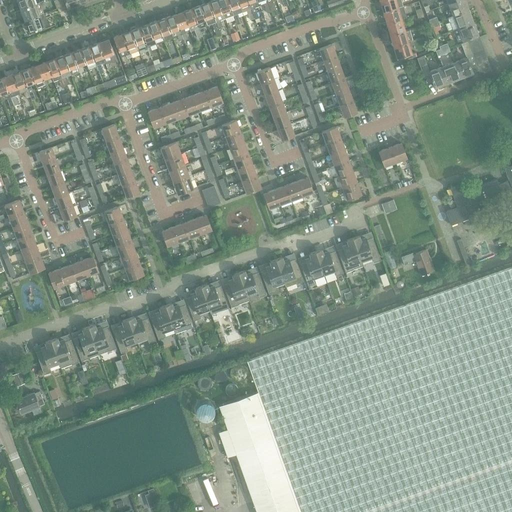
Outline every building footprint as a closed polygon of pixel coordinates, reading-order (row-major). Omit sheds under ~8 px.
[(40,2),(39,0),(17,0),(21,9),(40,2)] [(68,8),(64,0),(57,0),(61,8),(62,11),(68,8)] [(64,0),(68,8),(79,4),(77,0),(64,0)] [(225,18),(218,0),(214,0),(209,2),(219,28),(222,26),(220,20),(225,18)] [(218,0),(225,18),(233,15),(227,0),(218,0)] [(242,12),(237,0),(227,0),(233,15),(236,23),(241,21),(238,14),(242,12)] [(254,18),(247,0),(237,0),(242,12),(247,10),(250,20),(254,18)] [(259,6),(257,0),(247,0),(254,18),(255,19),(259,18),(255,7),(259,6)] [(267,0),(257,0),(259,6),(264,4),(267,13),(272,12),(267,0)] [(275,0),(267,0),(272,14),(273,16),(278,15),(273,1),(275,0)] [(380,0),(383,12),(403,6),(401,0),(380,0)] [(469,10),(464,0),(456,0),(448,3),(453,16),(469,10)] [(23,15),(25,21),(39,15),(44,14),(40,2),(21,9),(20,10),(22,15),(23,15)] [(217,37),(221,35),(219,28),(209,2),(201,5),(208,25),(212,23),(217,37)] [(201,5),(192,8),(201,33),(205,31),(203,27),(208,25),(201,5)] [(403,6),(383,12),(387,23),(402,19),(406,17),(403,6)] [(183,11),(189,25),(188,26),(190,31),(195,30),(198,38),(202,36),(192,8),(183,11)] [(453,16),(448,18),(453,30),(473,22),(469,10),(453,16)] [(183,39),(184,40),(188,39),(184,27),(188,26),(189,25),(183,11),(175,14),(183,39)] [(25,21),(29,32),(48,25),(44,14),(39,15),(25,21)] [(183,39),(175,14),(166,18),(174,38),(178,36),(179,40),(183,39)] [(166,18),(165,18),(158,21),(165,41),(174,38),(166,18)] [(390,35),(405,31),(402,19),(387,23),(390,35)] [(165,41),(158,21),(149,24),(156,44),(165,41)] [(439,22),(430,25),(435,37),(439,35),(438,31),(436,27),(440,25),(439,22)] [(458,43),(478,35),(473,22),(453,30),(458,43)] [(156,44),(149,24),(140,27),(148,47),(156,44)] [(148,47),(140,27),(132,30),(139,50),(148,47)] [(410,29),(405,31),(390,35),(394,46),(409,42),(413,41),(410,29)] [(139,50),(132,30),(123,34),(130,54),(139,50)] [(240,40),(237,32),(230,34),(233,42),(240,40)] [(127,59),(132,57),(130,54),(123,34),(113,37),(121,57),(126,55),(127,59)] [(481,43),(479,37),(467,42),(469,47),(481,43)] [(98,43),(105,62),(106,64),(112,62),(113,63),(117,61),(109,39),(107,39),(101,41),(102,41),(98,43)] [(432,45),(428,47),(429,50),(433,49),(436,48),(433,39),(431,40),(432,45)] [(415,52),(412,53),(409,42),(394,46),(397,58),(404,56),(405,59),(416,56),(415,52)] [(461,44),(466,56),(472,54),(472,53),(469,47),(467,42),(461,44)] [(105,62),(98,43),(89,46),(97,66),(100,74),(104,73),(101,64),(105,62)] [(483,49),(481,43),(469,47),(472,53),(483,49)] [(332,44),(320,49),(324,60),(336,56),(332,44)] [(89,46),(83,48),(81,49),(86,63),(88,69),(97,66),(89,46)] [(84,70),(82,65),(86,63),(81,49),(72,52),(80,72),(84,70)] [(486,55),(483,49),(472,53),(472,54),(474,59),(486,55)] [(81,74),(80,72),(72,52),(64,55),(71,75),(75,73),(77,76),(81,74)] [(67,76),(71,75),(64,55),(55,58),(65,85),(69,84),(67,76)] [(474,59),(476,65),(488,60),(486,55),(474,59)] [(328,71),(340,67),(336,56),(324,60),(328,71)] [(430,76),(435,87),(447,82),(442,67),(430,71),(424,56),(417,58),(422,71),(425,78),(430,76)] [(173,64),(171,57),(162,61),(163,62),(165,67),(173,64)] [(473,73),(467,57),(454,62),(460,78),(473,73)] [(61,87),(65,85),(55,58),(46,62),(52,76),(54,81),(58,80),(61,87)] [(476,65),(478,71),(490,66),(488,60),(476,65)] [(37,65),(44,85),(49,83),(47,77),(52,76),(46,62),(37,65)] [(156,71),(165,67),(163,62),(154,65),(156,71)] [(454,62),(448,64),(442,67),(447,82),(460,78),(454,62)] [(37,88),(44,85),(37,65),(29,68),(35,82),(37,88)] [(147,74),(156,71),(154,65),(145,68),(147,74)] [(490,66),(478,71),(480,76),(492,72),(490,66)] [(269,67),(257,72),(261,83),(273,78),(269,67)] [(314,67),(306,70),(305,67),(301,69),(304,78),(308,76),(316,73),(314,67)] [(332,83),(344,78),(340,67),(328,71),(332,83)] [(30,84),(35,82),(29,68),(21,71),(30,97),(31,100),(35,99),(30,84)] [(143,68),(137,71),(139,77),(145,74),(143,68)] [(297,70),(292,72),(295,81),(300,79),(297,70)] [(26,99),(30,97),(21,71),(12,74),(19,94),(24,92),(26,99)] [(135,71),(127,74),(128,76),(129,80),(137,77),(135,71)] [(12,74),(3,78),(14,106),(18,104),(15,96),(19,94),(12,74)] [(120,76),(111,79),(114,86),(122,82),(120,76)] [(10,107),(14,106),(3,78),(0,78),(0,94),(0,95),(2,100),(7,99),(10,107)] [(265,94),(278,90),(273,78),(261,83),(265,94)] [(336,94),(349,90),(344,78),(332,83),(336,94)] [(310,81),(305,82),(309,91),(314,89),(310,81)] [(302,84),(297,86),(300,94),(305,92),(302,84)] [(95,86),(86,89),(86,90),(88,95),(97,92),(95,86)] [(223,102),(217,87),(205,91),(211,106),(223,102)] [(314,89),(309,91),(312,101),(317,99),(314,89)] [(282,101),(281,99),(278,90),(265,94),(269,106),(282,101)] [(341,105),(353,101),(349,90),(336,94),(341,105)] [(194,95),(200,110),(211,106),(205,91),(194,95)] [(305,92),(300,94),(304,104),(309,102),(305,92)] [(63,102),(70,99),(68,93),(61,95),(63,102)] [(194,95),(183,99),(182,99),(188,114),(200,110),(194,95)] [(188,114),(182,99),(171,103),(177,118),(188,114)] [(51,101),(45,103),(47,109),(53,107),(51,101)] [(273,117),(286,112),(282,101),(269,106),(273,117)] [(345,116),(357,112),(353,101),(341,105),(345,116)] [(177,118),(171,103),(160,107),(165,123),(177,118)] [(148,112),(154,127),(165,123),(160,107),(148,112)] [(278,128),(290,124),(286,112),(273,117),(278,128)] [(226,119),(224,114),(216,118),(218,122),(226,119)] [(206,121),(208,126),(218,122),(216,118),(206,121)] [(236,120),(222,125),(226,136),(240,131),(236,120)] [(203,128),(202,123),(193,126),(195,131),(203,128)] [(114,124),(102,129),(106,140),(119,136),(114,124)] [(290,124),(278,128),(282,139),(294,135),(290,124)] [(184,129),(185,134),(195,131),(193,126),(184,129)] [(336,126),(322,131),(326,143),(340,138),(336,126)] [(180,136),(179,131),(170,134),(172,139),(180,136)] [(230,148),(244,143),(240,131),(226,136),(230,148)] [(161,138),(163,142),(172,139),(170,134),(161,138)] [(207,134),(202,136),(205,144),(210,143),(207,134)] [(110,152),(123,147),(119,136),(106,140),(110,152)] [(199,136),(194,138),(197,148),(202,146),(199,136)] [(331,154),(345,149),(340,138),(326,143),(331,154)] [(76,141),(71,143),(74,152),(79,150),(76,141)] [(176,142),(161,147),(165,159),(180,153),(176,142)] [(209,154),(214,152),(210,143),(205,144),(209,154)] [(248,154),(248,153),(244,143),(230,148),(234,159),(248,154)] [(407,158),(401,143),(390,147),(395,162),(407,158)] [(200,156),(206,154),(202,146),(197,148),(200,156)] [(56,159),(51,147),(39,152),(43,164),(56,159)] [(127,159),(126,156),(123,147),(110,152),(114,163),(127,159)] [(379,151),(384,166),(395,162),(390,147),(379,151)] [(335,165),(349,160),(345,149),(331,154),(335,165)] [(78,161),(83,159),(79,150),(74,152),(78,161)] [(169,170),(185,164),(180,153),(165,159),(169,170)] [(238,170),(253,165),(248,154),(234,159),(238,170)] [(215,156),(210,158),(213,167),(219,165),(215,156)] [(60,170),(56,159),(43,164),(47,175),(60,170)] [(127,159),(114,163),(119,174),(131,170),(127,159)] [(207,159),(202,161),(205,170),(210,168),(207,159)] [(353,172),(349,161),(349,160),(335,165),(339,177),(353,172)] [(93,161),(87,163),(91,172),(96,170),(93,161)] [(84,164),(79,166),(83,175),(88,173),(84,164)] [(174,181),(189,176),(185,164),(169,170),(174,181)] [(450,188),(455,201),(449,203),(452,209),(446,211),(451,225),(469,218),(468,215),(511,199),(511,164),(504,167),(509,180),(499,184),(497,179),(477,186),(479,191),(469,195),(464,183),(450,188)] [(217,176),(222,174),(219,165),(213,167),(217,176)] [(243,182),(257,176),(253,165),(238,170),(243,182)] [(210,182),(215,180),(210,168),(205,170),(210,182)] [(64,182),(64,181),(60,170),(47,175),(52,186),(64,182)] [(94,181),(99,179),(96,170),(91,172),(94,181)] [(123,186),(135,181),(131,170),(119,174),(123,186)] [(343,188),(357,183),(353,172),(339,177),(343,188)] [(86,184),(91,182),(88,173),(83,175),(86,184)] [(178,194),(193,188),(189,176),(174,181),(178,194)] [(247,193),(261,188),(257,176),(243,182),(247,193)] [(313,192),(308,177),(297,181),(303,196),(313,192)] [(127,197),(139,192),(135,181),(123,186),(127,197)] [(303,196),(297,181),(286,185),(291,200),(303,196)] [(68,193),(64,182),(52,186),(56,197),(68,193)] [(347,199),(361,194),(357,183),(343,188),(347,199)] [(291,200),(286,185),(274,190),(280,204),(291,200)] [(93,186),(88,188),(91,196),(96,195),(93,186)] [(216,192),(214,186),(202,190),(204,196),(216,192)] [(321,186),(316,187),(319,196),(324,194),(321,186)] [(225,198),(230,196),(226,187),(222,189),(225,198)] [(264,194),(269,208),(280,204),(274,190),(264,194)] [(103,203),(107,201),(104,191),(99,193),(103,203)] [(206,201),(218,197),(216,192),(204,196),(206,201)] [(72,204),(68,193),(56,197),(60,209),(72,204)] [(323,206),(328,204),(324,194),(319,196),(322,204),(323,206)] [(94,206),(99,204),(96,195),(91,196),(94,206)] [(206,201),(209,207),(220,203),(218,197),(206,201)] [(23,211),(19,200),(5,205),(9,216),(23,211)] [(397,209),(393,200),(382,204),(385,213),(397,209)] [(60,209),(64,220),(76,215),(72,204),(60,209)] [(119,206),(105,211),(109,223),(123,218),(119,206)] [(9,216),(14,228),(28,223),(23,211),(9,216)] [(212,229),(206,215),(196,218),(202,233),(212,229)] [(113,233),(113,234),(127,229),(123,218),(109,223),(113,233)] [(202,233),(196,218),(185,223),(190,237),(202,233)] [(14,228),(18,239),(32,234),(28,223),(14,228)] [(190,237),(185,223),(173,227),(179,241),(190,237)] [(376,236),(383,233),(380,224),(373,227),(376,236)] [(162,231),(167,246),(179,241),(173,227),(162,231)] [(113,234),(117,246),(131,240),(128,231),(127,229),(113,234)] [(18,239),(22,250),(36,245),(32,234),(18,239)] [(359,236),(353,238),(363,265),(362,262),(372,258),(373,262),(380,260),(372,237),(366,239),(365,237),(360,239),(359,236)] [(353,238),(347,240),(348,243),(343,245),(344,247),(337,250),(345,272),(352,270),(352,269),(363,265),(353,238)] [(457,240),(467,268),(471,267),(461,239),(457,240)] [(121,257),(135,252),(131,240),(117,246),(121,257)] [(92,244),(95,253),(96,254),(100,252),(97,243),(92,244)] [(40,256),(36,245),(22,250),(26,261),(40,256)] [(321,249),(315,251),(324,275),(335,272),(336,275),(343,273),(335,250),(329,253),(328,250),(322,252),(321,249)] [(404,265),(416,261),(421,275),(434,270),(426,250),(414,254),(413,252),(401,257),(404,265)] [(324,275),(315,251),(310,253),(311,256),(305,258),(306,261),(300,263),(308,285),(315,283),(314,279),(324,275)] [(125,268),(140,263),(135,252),(121,257),(125,268)] [(197,261),(195,254),(184,257),(186,262),(187,264),(197,261)] [(12,267),(8,255),(3,257),(7,268),(12,267)] [(31,273),(39,270),(45,268),(40,256),(26,261),(31,273)] [(98,271),(93,256),(82,260),(88,275),(98,271)] [(282,257),(276,259),(286,286),(296,283),(297,283),(304,281),(295,258),(289,260),(288,258),(283,260),(282,257)] [(267,268),(260,270),(269,293),(276,291),(274,287),(284,283),(286,287),(286,286),(276,259),(270,261),(271,264),(266,266),(267,268)] [(71,265),(76,279),(88,275),(82,260),(71,265)] [(130,279),(144,274),(140,263),(125,268),(130,279)] [(65,284),(76,279),(71,265),(59,269),(65,284)] [(105,265),(100,267),(103,275),(108,273),(105,265)] [(11,277),(16,275),(12,267),(7,268),(11,277)] [(511,511),(511,267),(247,361),(258,392),(219,406),(227,429),(219,432),(227,457),(236,453),(256,511),(511,511)] [(49,273),(54,288),(65,284),(59,269),(49,273)] [(244,270),(238,272),(248,300),(249,300),(248,296),(258,293),(259,296),(266,294),(258,271),(252,274),(251,271),(245,273),(244,270)] [(248,300),(238,272),(233,274),(234,277),(228,279),(229,282),(223,284),(231,306),(238,304),(248,300)] [(107,285),(112,283),(108,273),(103,275),(107,285)] [(207,284),(201,286),(211,314),(222,310),(229,308),(221,285),(214,287),(213,285),(208,287),(207,284)] [(192,295),(186,298),(194,320),(201,317),(199,314),(209,310),(211,314),(201,286),(195,288),(196,291),(191,293),(192,295)] [(360,293),(358,287),(352,289),(354,296),(360,293)] [(72,301),(70,296),(63,299),(65,305),(73,302),(72,301)] [(172,303),(166,305),(176,333),(186,329),(193,327),(185,304),(179,307),(178,304),(173,306),(172,303)] [(176,333),(166,305),(160,307),(161,310),(156,312),(157,314),(150,317),(158,339),(165,337),(164,333),(174,330),(175,333),(176,333)] [(134,316),(128,318),(137,343),(148,339),(149,343),(156,340),(148,318),(141,320),(140,317),(135,319),(134,316)] [(137,343),(128,318),(122,320),(124,324),(118,325),(119,328),(113,330),(121,353),(128,350),(127,347),(137,343)] [(95,324),(89,326),(99,354),(109,350),(109,351),(116,348),(108,325),(102,328),(101,325),(96,327),(95,324)] [(99,354),(89,326),(83,328),(84,331),(79,333),(80,336),(73,338),(81,361),(88,358),(99,354)] [(241,339),(238,332),(226,337),(228,344),(241,339)] [(57,337),(51,340),(61,367),(72,364),(79,361),(71,339),(65,341),(64,339),(58,341),(57,337)] [(61,367),(51,340),(45,342),(47,345),(41,347),(42,349),(36,352),(44,374),(51,372),(49,366),(59,362),(61,368),(61,367)] [(187,345),(181,347),(186,361),(191,360),(190,357),(191,356),(187,345)] [(83,370),(78,372),(82,385),(88,383),(83,370)] [(26,382),(21,372),(12,376),(17,387),(26,382)] [(55,389),(49,391),(53,400),(58,398),(55,389)] [(16,399),(17,400),(22,413),(45,404),(40,391),(35,393),(34,392),(16,399)]
